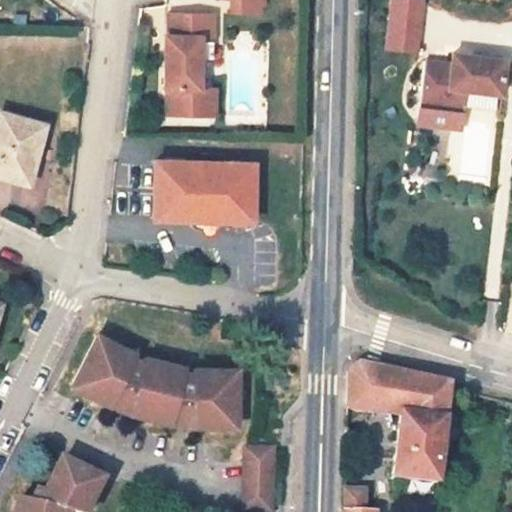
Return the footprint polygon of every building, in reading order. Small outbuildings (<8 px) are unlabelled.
[(230,3),(230,9),(257,10),(257,0),(219,0),(219,3),(230,3)] [(424,0),(389,0),(385,49),(419,53),(424,0)] [(166,89),(166,115),(204,116),(204,88),(198,88),(199,58),(199,43),(211,43),(211,14),(167,14),(167,36),(167,37),(170,37),(169,52),(164,52),(163,89),(166,89)] [(211,43),(199,43),(199,58),(211,58),(211,43)] [(421,104),(450,107),(451,95),(466,97),(466,91),(502,94),(505,59),(453,55),(452,65),(425,63),(421,104)] [(214,88),(204,88),(204,116),(214,116),(214,88)] [(451,95),(450,107),(465,108),(466,97),(451,95)] [(1,115),(0,120),(0,177),(23,183),(39,124),(1,115)] [(253,166),(154,161),(151,219),(250,224),(253,166)] [(0,208),(6,211),(15,188),(0,182),(0,208)] [(118,408),(171,422),(179,424),(235,426),(234,369),(195,368),(195,373),(190,372),(183,371),(184,367),(144,357),(142,361),(133,358),(134,353),(96,335),(72,386),(118,408)] [(391,479),(434,482),(439,388),(355,365),(348,367),(342,368),(340,408),(395,420),(391,479)] [(269,449),(243,448),(242,509),(269,510),(269,449)] [(86,511),(89,507),(101,479),(58,459),(45,488),(38,505),(16,499),(12,511),(86,511)] [(356,511),(357,495),(336,494),(335,511),(356,511)]
